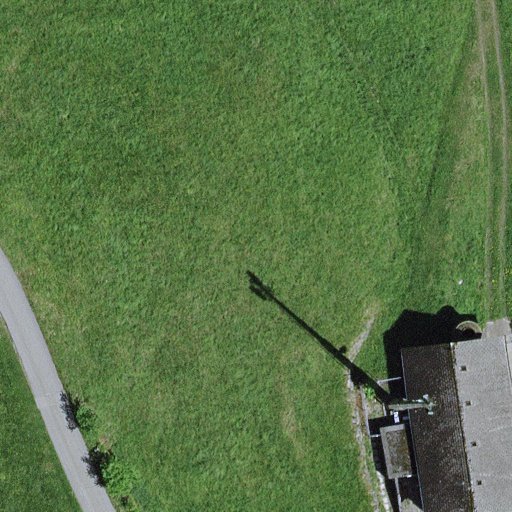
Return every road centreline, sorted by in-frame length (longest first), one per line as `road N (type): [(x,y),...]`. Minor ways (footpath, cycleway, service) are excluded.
road 1 (track): [(511,421),(488,297),(496,141),(483,0)]
road 2 (track): [(416,343),(458,99),(484,14)]
road 3 (track): [(429,242),(390,132),(325,0)]
road 4 (unclassified): [(98,511),(0,285)]
